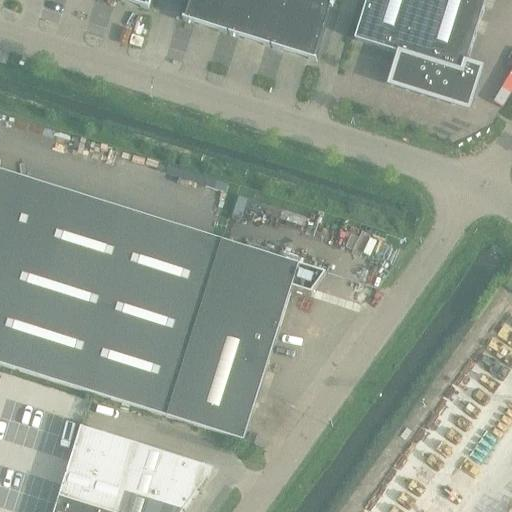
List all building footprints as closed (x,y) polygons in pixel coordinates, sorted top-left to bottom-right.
[(112,0),(148,11),(148,9),(146,8),(148,0),(112,0)] [(191,0),(185,20),(183,20),(183,22),(270,49),(281,16),(285,0),(295,0),(330,11),(331,10),(332,10),(334,0),(191,0)] [(295,0),(285,0),(281,16),(325,29),(330,11),(295,0)] [(511,0),(367,0),(358,29),(355,41),(400,55),(390,86),(469,111),(482,70),(466,65),(486,0),(511,0)] [(281,16),(270,49),(316,63),(317,61),(315,61),(325,29),(281,16)] [(0,53),(0,64),(5,66),(8,56),(0,53)] [(0,366),(244,443),(292,289),(311,295),(326,275),(0,172),(0,366)] [(81,429),(59,500),(87,509),(109,438),(81,429)] [(109,438),(87,509),(97,511),(115,511),(121,494),(129,470),(136,447),(109,438)] [(136,447),(129,470),(199,492),(214,471),(136,447)] [(129,470),(121,494),(180,511),(184,511),(199,492),(129,470)] [(180,511),(121,494),(115,511),(180,511)] [(54,511),(85,511),(87,509),(59,500),(54,511)]
